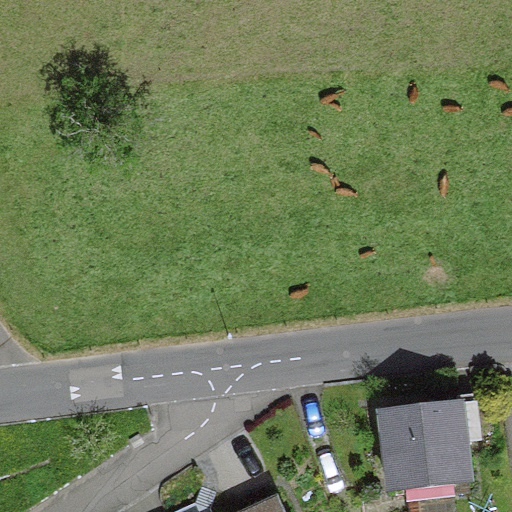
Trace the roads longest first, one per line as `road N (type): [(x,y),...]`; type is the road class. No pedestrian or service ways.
road 1 (tertiary): [(214,373),(511,339)]
road 2 (tertiary): [(0,397),(214,373)]
road 3 (residential): [(74,511),(184,432),(200,415),(214,373)]
